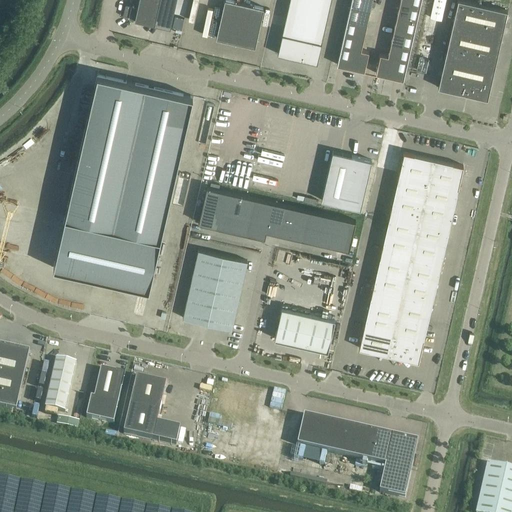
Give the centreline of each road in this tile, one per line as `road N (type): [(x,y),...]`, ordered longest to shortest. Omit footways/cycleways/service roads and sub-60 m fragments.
road 1 (tertiary): [(446,416),(67,330),(0,298)]
road 2 (unclassified): [(511,142),(63,37)]
road 3 (unclassified): [(446,416),(511,142)]
